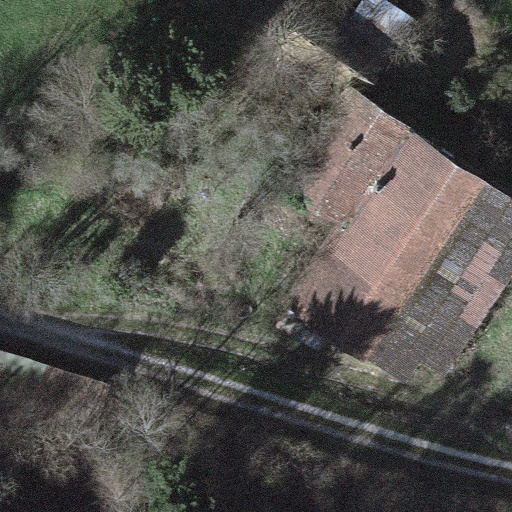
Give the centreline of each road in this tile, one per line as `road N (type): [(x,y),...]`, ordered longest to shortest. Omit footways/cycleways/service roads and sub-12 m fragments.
road 1 (track): [(125,367),(511,463)]
road 2 (track): [(125,367),(0,322)]
